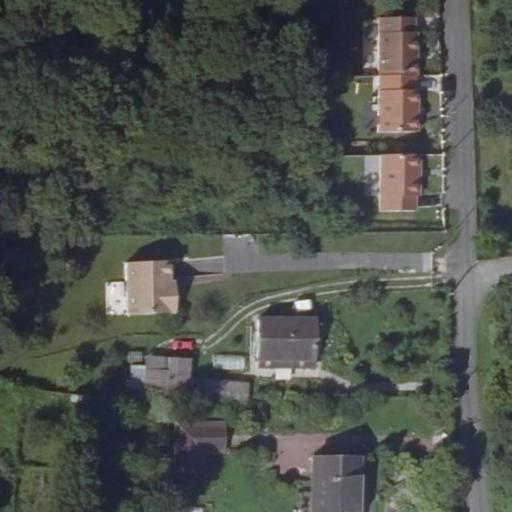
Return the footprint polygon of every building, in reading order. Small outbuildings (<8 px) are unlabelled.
[(416,22),(379,23),(379,78),(416,77),(416,22)] [(416,77),(379,78),(380,135),(416,134),(416,77)] [(420,156),(381,157),(381,207),(421,206),(420,156)] [(0,264),(19,267),(21,245),(0,242),(0,264)] [(119,316),(166,318),(166,295),(161,294),(161,288),(162,267),(120,266),(119,316)] [(257,362),(313,362),(313,324),(258,323),(257,362)] [(188,364),(143,361),(141,398),(148,398),(181,400),(203,402),(220,402),(229,403),(249,402),(250,386),(231,385),(188,382),(188,364)] [(313,371),(313,362),(257,362),(257,371),(313,371)] [(200,455),(222,455),(222,435),(182,436),(183,474),(200,474),(200,455)] [(358,511),(358,458),(315,459),(316,511),(358,511)]
